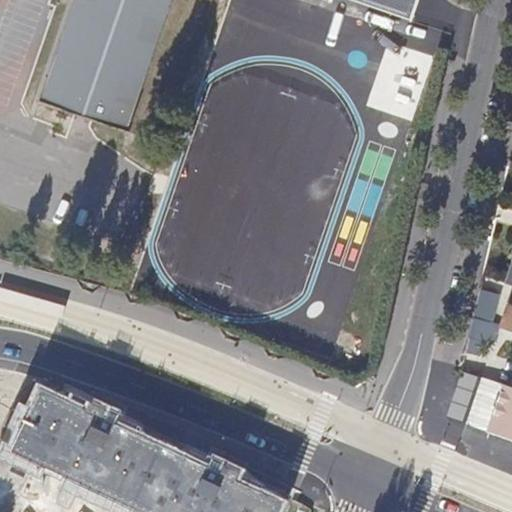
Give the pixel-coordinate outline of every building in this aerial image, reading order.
[(77,0),(41,111),(124,138),(169,0),(77,0)] [(343,0),(411,22),(417,0),(343,0)] [(511,331),(511,309),(507,308),(501,329),(511,331)] [(493,325),(474,319),(469,345),(484,350),(486,344),(489,344),(493,325)] [(511,387),(507,386),(485,378),(471,419),(473,426),(491,432),(511,438),(511,387)] [(280,511),(290,492),(46,379),(13,450),(145,511),(280,511)]
